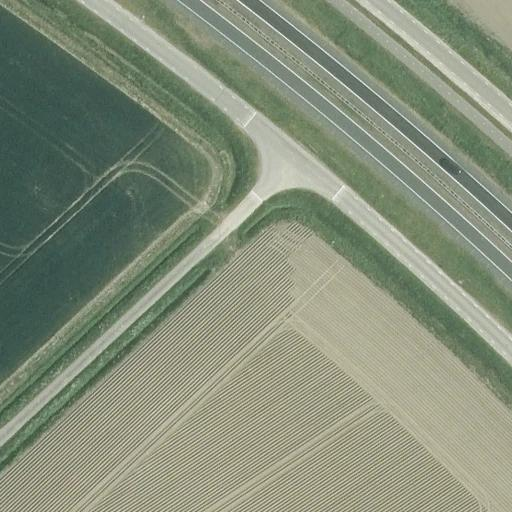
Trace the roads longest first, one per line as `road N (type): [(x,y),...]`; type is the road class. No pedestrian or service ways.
road 1 (trunk): [(187,0),(316,98),(511,274)]
road 2 (unclassified): [(0,437),(295,160)]
road 3 (trunk): [(511,222),(247,0)]
road 4 (unclassified): [(295,160),(511,352)]
road 5 (unclassified): [(90,0),(295,160)]
road 6 (tertiary): [(375,0),(511,118)]
